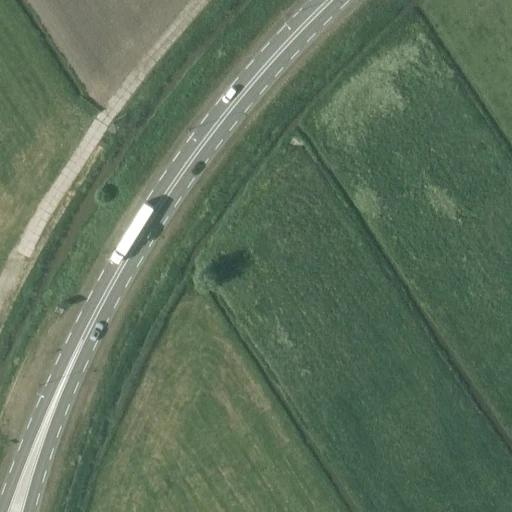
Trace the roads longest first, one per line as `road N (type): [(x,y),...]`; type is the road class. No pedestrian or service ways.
road 1 (primary): [(61,385),(167,191),(266,65),(330,0)]
road 2 (track): [(0,303),(86,148),(200,0)]
road 3 (primary): [(61,385),(1,511)]
road 4 (primary): [(28,511),(61,385)]
